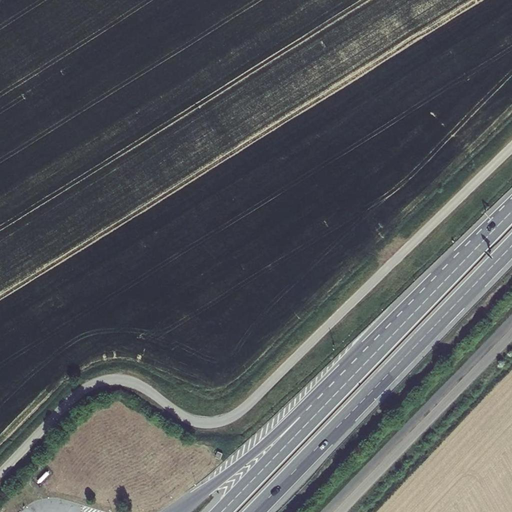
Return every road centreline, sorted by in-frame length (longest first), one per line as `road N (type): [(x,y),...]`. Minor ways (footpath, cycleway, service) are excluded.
road 1 (trunk): [(511,208),(181,511)]
road 2 (trunk): [(511,211),(222,511)]
road 3 (trunk): [(255,511),(511,245)]
